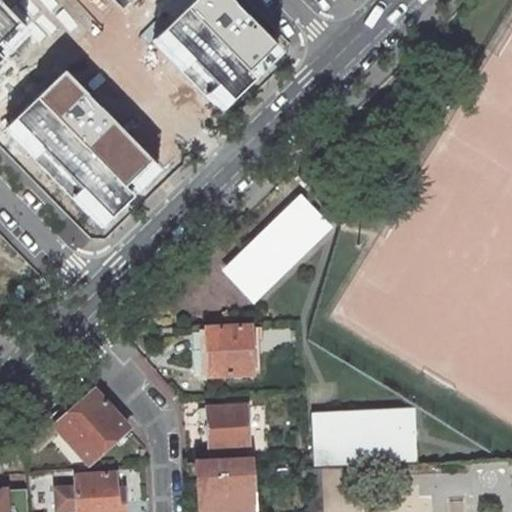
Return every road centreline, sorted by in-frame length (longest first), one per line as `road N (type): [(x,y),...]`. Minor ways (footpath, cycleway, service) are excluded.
road 1 (tertiary): [(93,294),(339,54)]
road 2 (unclassified): [(163,511),(152,419),(62,324)]
road 3 (residential): [(0,195),(93,294)]
